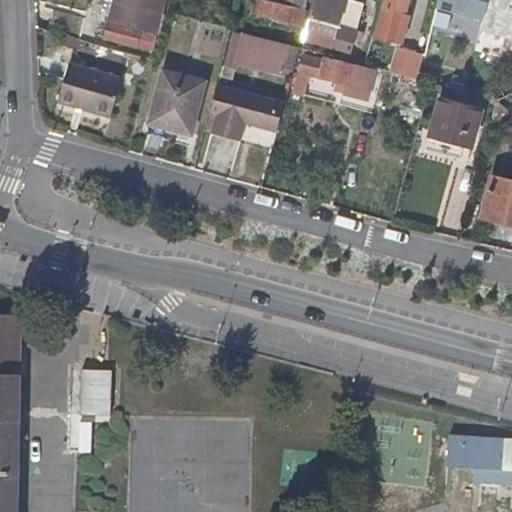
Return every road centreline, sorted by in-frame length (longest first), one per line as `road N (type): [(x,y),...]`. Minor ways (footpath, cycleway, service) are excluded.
road 1 (secondary): [(0,230),(511,362)]
road 2 (residential): [(22,142),(511,271)]
road 3 (unknown): [(94,260),(89,330),(58,376),(53,400),(44,511)]
road 4 (residential): [(22,142),(15,0)]
